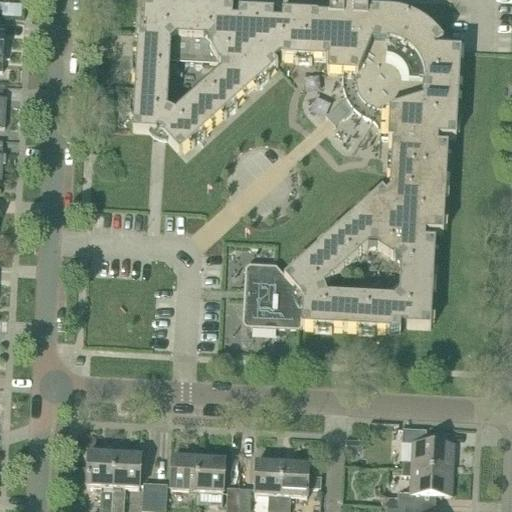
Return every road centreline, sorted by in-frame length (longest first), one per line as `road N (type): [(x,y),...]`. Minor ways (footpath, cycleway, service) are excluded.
road 1 (residential): [(511,413),(43,387)]
road 2 (residential): [(43,387),(63,0)]
road 3 (residential): [(37,511),(43,387)]
